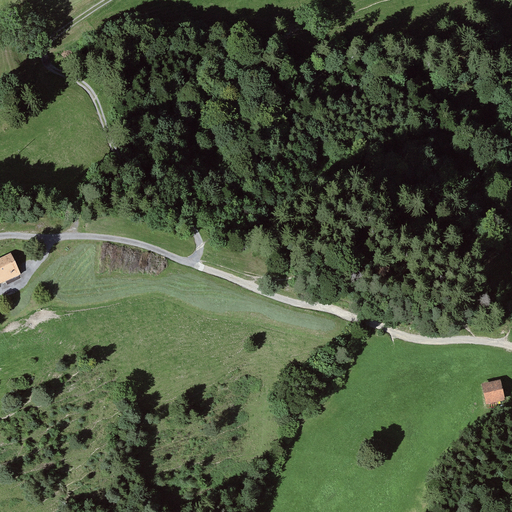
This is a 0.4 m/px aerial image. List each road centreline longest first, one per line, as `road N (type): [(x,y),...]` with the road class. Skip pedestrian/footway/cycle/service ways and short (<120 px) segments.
road 1 (track): [(498,342),(413,337),(138,243),(0,236)]
road 2 (track): [(193,264),(200,251),(192,228),(114,156),(90,89),(45,60),(60,26),(109,0)]
